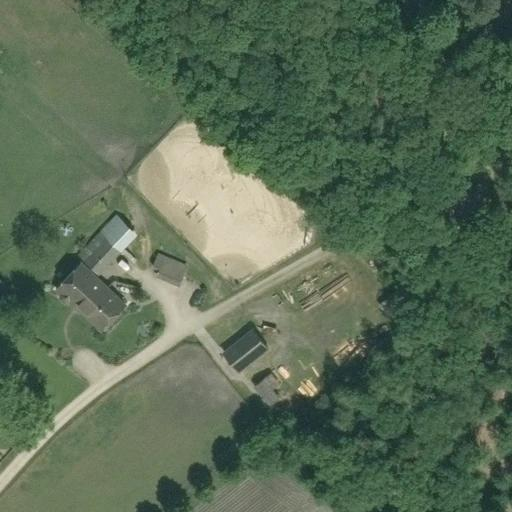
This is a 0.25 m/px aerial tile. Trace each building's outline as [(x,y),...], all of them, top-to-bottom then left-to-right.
[(124,215),(107,233),(124,249),(141,231),(124,215)] [(107,239),(84,262),(99,276),(121,252),(107,239)] [(74,308),(76,306),(102,331),(126,306),(81,264),(56,290),(61,295),(61,299),(65,303),(70,303),(74,308)] [(397,290),(378,306),(393,324),(412,309),(397,290)] [(257,335),(227,358),(238,372),(268,349),(257,335)] [(252,386),(268,407),(280,398),(264,378),(252,386)]
